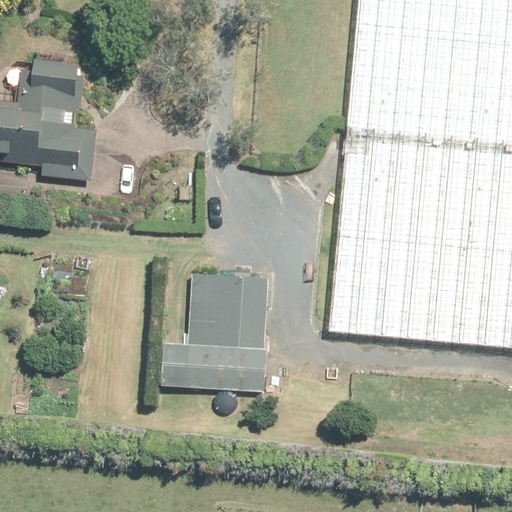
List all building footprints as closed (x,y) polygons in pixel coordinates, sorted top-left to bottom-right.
[(511,0),(355,0),(344,135),(511,148),(511,0)] [(82,124),(86,69),(23,65),(21,90),(14,90),(13,104),(0,102),(0,166),(37,168),(37,180),(90,183),(94,125),(82,124)] [(511,349),(511,148),(344,135),(328,333),(511,349)] [(264,279),(188,276),(185,347),(159,346),(157,390),(259,394),(264,279)] [(33,372),(12,371),(10,397),(32,398),(33,372)]
